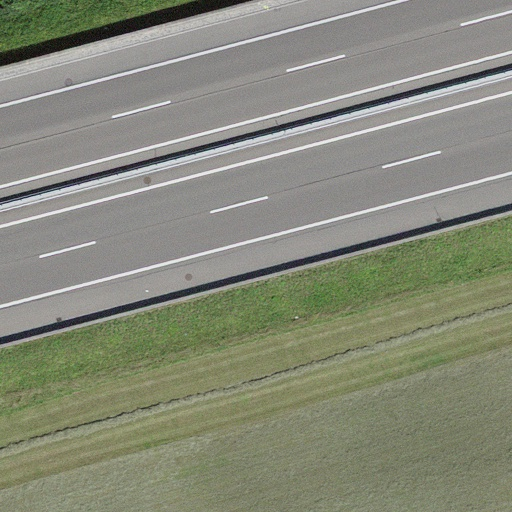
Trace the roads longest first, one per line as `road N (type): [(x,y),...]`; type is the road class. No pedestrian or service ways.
road 1 (motorway): [(511,11),(0,146)]
road 2 (motorway): [(0,270),(511,136)]
